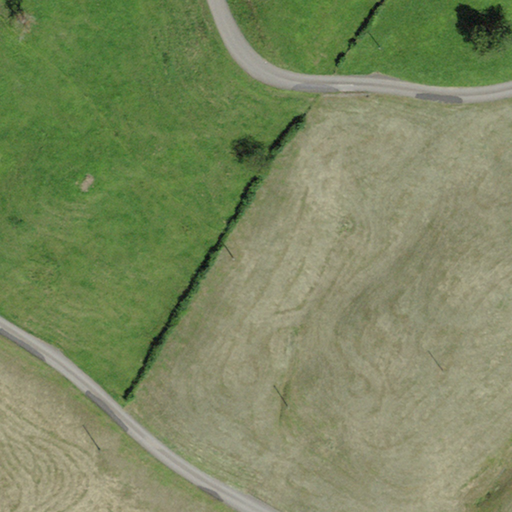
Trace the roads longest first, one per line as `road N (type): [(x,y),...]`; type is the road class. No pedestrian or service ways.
road 1 (unclassified): [(216,0),(243,55),(283,79),(447,95),(511,87)]
road 2 (unclassified): [(252,511),(164,456),(79,377),(0,325)]
